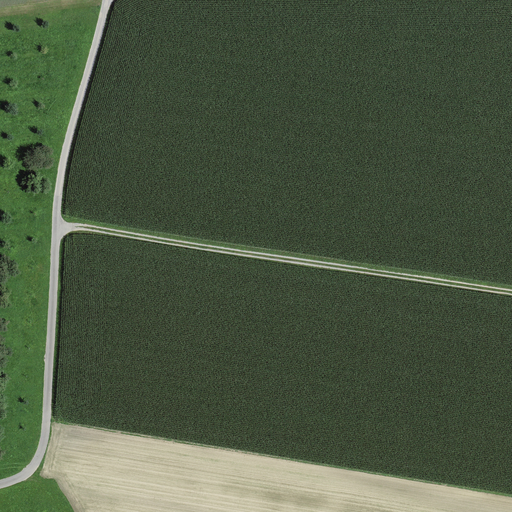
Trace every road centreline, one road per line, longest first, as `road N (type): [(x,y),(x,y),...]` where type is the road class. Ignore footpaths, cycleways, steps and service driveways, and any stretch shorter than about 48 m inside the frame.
road 1 (track): [(56,228),(511,291)]
road 2 (track): [(56,228),(106,0)]
